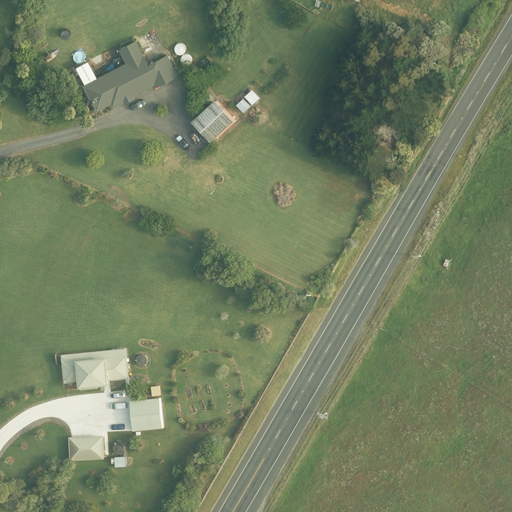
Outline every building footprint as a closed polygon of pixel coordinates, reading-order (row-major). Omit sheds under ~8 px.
[(125,102),(136,96),(135,93),(154,83),(155,86),(179,74),(155,27),(118,46),(125,60),(84,82),(98,108),(111,102),(113,105),(124,99),(125,102)] [(237,104),(244,112),(260,99),(252,90),(237,104)] [(212,139),(236,118),(219,98),(195,119),(212,139)] [(65,383),(80,381),(81,391),(111,388),(110,379),(130,377),(127,347),(55,354),(56,364),(63,364),(65,383)] [(164,428),(161,397),(132,399),(134,430),(164,428)] [(105,459),(104,434),(70,435),(71,460),(105,459)] [(126,466),(126,455),(113,455),(113,466),(126,466)]
